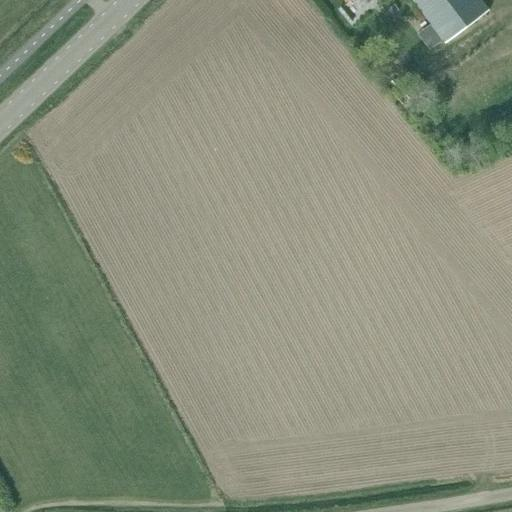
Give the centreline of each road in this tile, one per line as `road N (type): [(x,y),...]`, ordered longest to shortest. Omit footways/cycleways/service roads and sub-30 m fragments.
road 1 (tertiary): [(0,120),(130,0)]
road 2 (unclassified): [(389,511),(511,492)]
